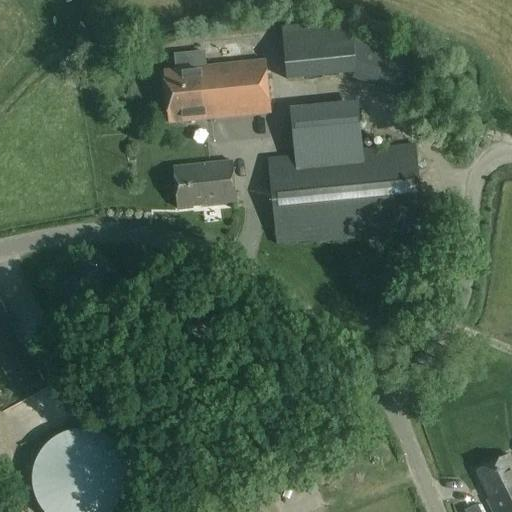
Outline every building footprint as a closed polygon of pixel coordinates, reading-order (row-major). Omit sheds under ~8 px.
[(354,73),(355,79),(412,99),(426,61),(351,34),(350,21),(282,27),(288,80),(354,73)] [(169,124),(271,114),(266,61),(164,71),(169,124)] [(291,115),(296,157),(269,160),(278,244),(424,230),(415,146),(363,151),(358,109),(291,115)] [(237,203),(233,162),(174,168),(179,209),(237,203)] [(73,309),(108,275),(90,257),(56,291),(73,309)] [(31,354),(4,367),(18,397),(45,384),(31,354)] [(307,412),(311,407),(306,402),(301,406),(307,412)] [(114,511),(102,425),(28,435),(38,511),(114,511)] [(346,485),(359,479),(347,452),(312,467),(330,508),(352,498),(346,485)] [(508,510),(511,507),(511,459),(510,455),(476,472),(490,499),(487,501),(492,511),(501,511),(507,509),(508,510)]
